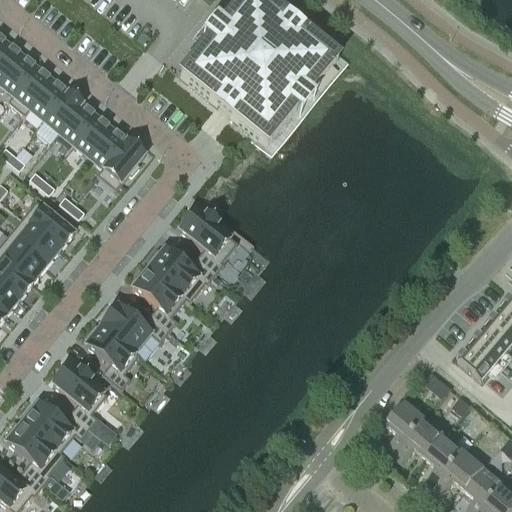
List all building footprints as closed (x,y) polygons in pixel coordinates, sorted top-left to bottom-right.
[(178,81),(239,131),(265,152),(335,66),(255,0),(244,0),(220,31),(215,26),(202,42),(207,46),(178,81)] [(8,48),(0,57),(0,87),(22,60),(12,51),(8,48)] [(22,60),(0,87),(0,94),(2,96),(10,103),(6,108),(7,109),(37,72),(28,65),(22,60)] [(37,72),(7,109),(15,115),(22,121),(52,84),(45,78),(37,72)] [(52,84),(22,121),(23,122),(27,116),(36,123),(41,127),(66,96),(62,92),(52,84)] [(66,96),(41,127),(53,137),(57,140),(83,109),(78,106),(66,96)] [(83,109),(57,140),(70,151),(72,153),(97,121),(95,120),(83,109)] [(97,121),(72,153),(86,164),(87,165),(112,133),(97,121)] [(112,133),(87,165),(100,176),(95,181),(97,183),(127,146),(112,133)] [(127,146),(97,183),(113,196),(144,159),(129,147),(127,146)] [(4,154),(0,158),(0,162),(7,169),(13,161),(4,154)] [(13,161),(7,169),(12,172),(17,177),(23,170),(13,161)] [(33,178),(27,185),(38,194),(44,187),(33,178)] [(44,187),(38,194),(47,201),(53,194),(44,187)] [(63,202),(57,210),(68,218),(74,211),(63,202)] [(35,207),(20,225),(58,255),(72,238),(35,207)] [(74,211),(68,218),(76,225),(82,218),(74,211)] [(194,216),(177,236),(202,256),(194,265),(213,281),(221,272),(216,268),(232,248),(214,233),(216,230),(203,220),(202,222),(194,216)] [(20,225),(6,241),(44,272),(58,255),(20,225)] [(6,241),(0,249),(0,264),(30,289),(44,272),(6,241)] [(155,255),(145,268),(149,270),(146,273),(182,303),(188,308),(203,290),(205,291),(213,281),(194,265),(187,274),(162,254),(159,258),(155,255)] [(0,264),(0,291),(17,306),(30,289),(0,264)] [(146,273),(130,293),(155,313),(147,322),(166,338),(175,328),(167,321),(182,303),(146,273)] [(0,319),(3,322),(17,306),(0,291),(0,319)] [(511,295),(511,301),(456,369),(479,387),(511,348),(511,291),(510,294),(511,295)] [(115,311),(99,331),(135,360),(136,359),(144,365),(158,348),(166,338),(147,322),(140,332),(115,311)] [(93,331),(83,343),(87,346),(84,350),(108,370),(100,381),(119,396),(128,385),(120,378),(135,360),(99,331),(97,334),(93,331)] [(67,370),(51,390),(75,410),(68,420),(87,435),(95,425),(87,418),(102,399),(87,387),(89,385),(77,375),(75,377),(67,370)] [(393,463),(424,425),(404,408),(385,431),(396,441),(384,456),(393,463)] [(35,409),(20,428),(55,457),(70,439),(79,446),(87,435),(68,420),(60,429),(35,409)] [(444,441),(424,425),(393,463),(401,469),(413,455),(425,464),(444,441)] [(14,428),(3,441),(7,444),(4,447),(29,468),(21,477),(40,493),(49,483),(40,476),(55,457),(20,428),(17,431),(14,428)] [(463,457),(444,441),(425,464),(435,473),(423,488),(432,495),(463,457)] [(483,474),(463,457),(432,495),(440,502),(452,487),(463,497),(483,474)] [(483,511),(502,490),(483,474),(463,497),(474,506),(468,511),(483,511)] [(0,475),(0,508),(4,511),(20,511),(30,501),(32,503),(40,493),(21,477),(13,486),(0,475)] [(511,511),(511,498),(502,490),(483,511),(511,511)] [(433,510),(440,502),(432,495),(425,503),(433,510)]
